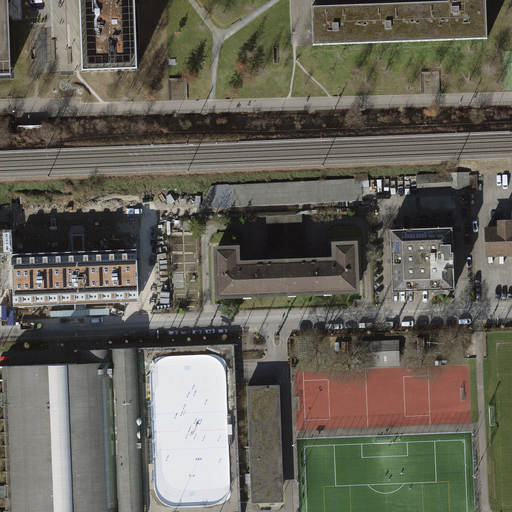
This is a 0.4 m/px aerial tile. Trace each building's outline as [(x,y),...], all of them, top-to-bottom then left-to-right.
[(0,0),(0,79),(8,79),(6,23),(21,22),(19,0),(0,0)] [(132,0),(76,0),(79,72),(135,70),(132,0)] [(446,0),(447,2),(310,7),(311,45),(486,39),(485,3),(484,0),(446,0)] [(454,189),(479,189),(479,172),(454,172),(454,189)] [(256,204),(364,200),(363,179),(255,183),(256,204)] [(278,257),(305,256),(304,214),(269,215),(269,235),(277,235),(278,257)] [(511,225),(484,227),(486,256),(511,254),(511,225)] [(0,288),(12,288),(11,254),(10,229),(0,229),(0,288)] [(451,230),(388,231),(390,293),(453,291),(451,230)] [(72,252),(11,254),(13,306),(139,301),(137,249),(85,252),(84,235),(71,235),(72,252)] [(240,248),(217,249),(218,294),(357,289),(355,242),(330,242),(331,259),(241,263),(240,248)] [(380,341),(363,342),(364,365),(399,364),(399,340),(380,341)] [(144,511),(138,347),(109,348),(109,362),(104,362),(104,356),(95,348),(86,357),(86,363),(3,366),(4,400),(8,511),(144,511)] [(277,385),(247,386),(253,502),(276,501),(274,474),(281,474),(277,385)]
